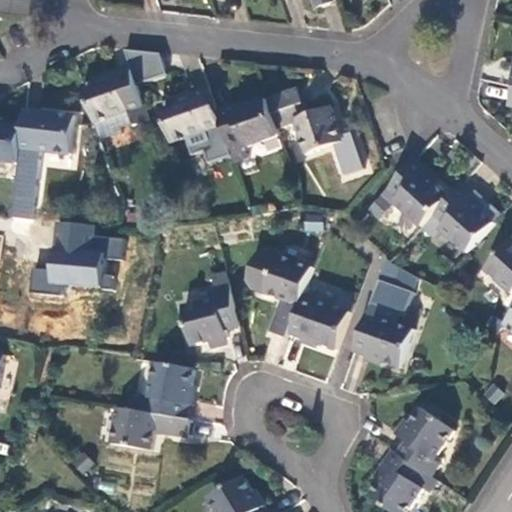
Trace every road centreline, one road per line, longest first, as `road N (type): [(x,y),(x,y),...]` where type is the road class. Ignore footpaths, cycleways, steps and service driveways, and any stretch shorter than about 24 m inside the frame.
road 1 (residential): [(374,59),(88,29)]
road 2 (residential): [(343,430),(340,414),(280,391),(264,389),(255,400),(255,437),(321,478)]
